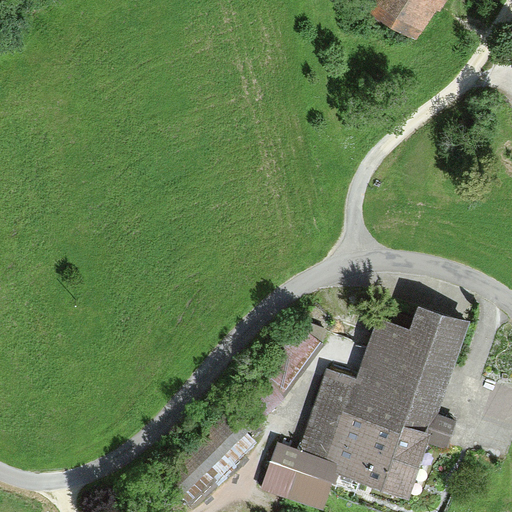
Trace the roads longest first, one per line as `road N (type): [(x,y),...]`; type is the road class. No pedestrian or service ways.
road 1 (unclassified): [(0,472),(57,484),(100,468),(174,411),(284,291),(329,272),(416,264),(467,279),(511,306)]
road 2 (track): [(357,267),(355,189),(367,162),(462,86),(511,3)]
